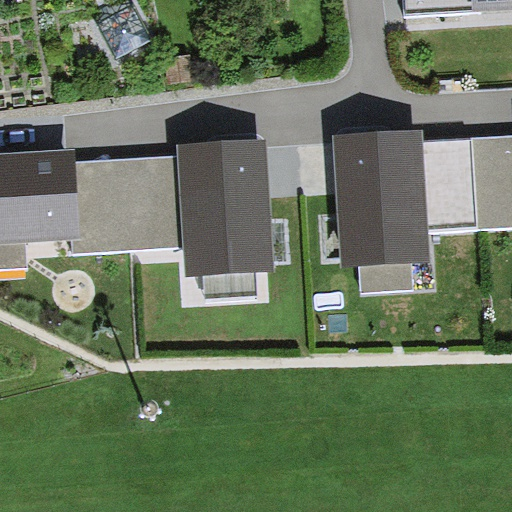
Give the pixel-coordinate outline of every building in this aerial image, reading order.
[(511,0),(404,0),(405,14),(471,10),(511,8),(511,0)] [(423,130),(334,135),(342,267),(430,262),(429,231),(423,142),(423,130)] [(511,229),(511,136),(472,139),(478,228),(478,231),(511,229)] [(478,228),(472,139),(423,142),(429,231),(478,228)] [(267,140),(177,145),(178,156),(183,248),(184,276),(274,271),(267,140)] [(75,150),(0,154),(0,244),(72,240),(80,239),(76,161),(75,150)] [(183,248),(178,156),(76,161),(80,239),(72,240),(73,253),(183,248)]
